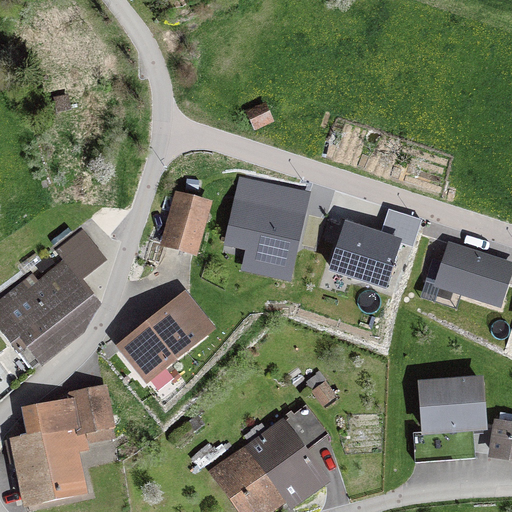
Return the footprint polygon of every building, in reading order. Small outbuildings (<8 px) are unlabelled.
[(306,194),(240,178),(224,244),(247,249),(242,270),(285,280),(306,194)] [(207,205),(165,193),(151,241),(193,253),(207,205)] [(332,269),(384,286),(398,243),(408,246),(414,226),(386,217),(379,237),(346,226),(332,269)] [(57,250),(65,261),(29,291),(23,284),(0,301),(0,309),(3,313),(0,315),(0,329),(32,369),(71,338),(85,324),(97,303),(79,279),(104,260),(82,231),(57,250)] [(451,247),(438,286),(498,305),(511,266),(451,247)] [(175,304),(121,348),(146,379),(201,336),(175,304)] [(479,380),(422,385),(425,432),(473,429),(483,428),(479,380)] [(313,392),(320,402),(333,393),(325,383),(313,392)] [(82,432),(111,426),(103,389),(72,395),(74,403),(36,411),(37,413),(29,415),(33,436),(69,428),(74,450),(86,448),(82,432)] [(212,474),(238,511),(265,511),(285,498),(291,506),(326,481),(302,449),(325,431),(306,406),(249,448),(246,445),(235,453),(237,457),(212,474)] [(511,457),(511,426),(497,424),(493,454),(511,457)] [(69,428),(33,436),(12,440),(26,506),(84,494),(74,450),(69,428)] [(413,433),(415,463),(475,458),(473,429),(425,432),(413,433)]
